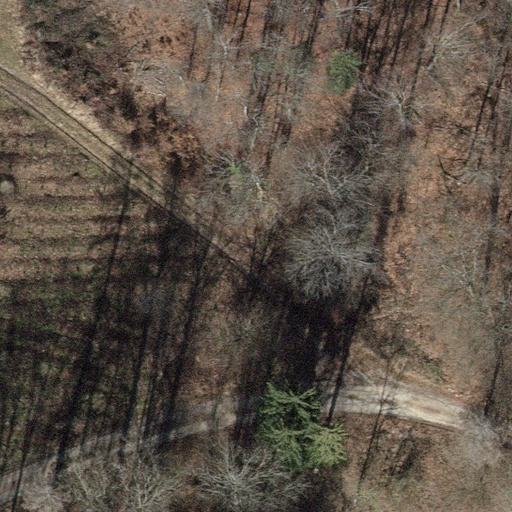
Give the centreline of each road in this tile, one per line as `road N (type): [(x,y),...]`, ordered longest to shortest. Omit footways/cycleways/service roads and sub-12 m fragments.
road 1 (track): [(511,433),(403,404),(218,403),(0,489)]
road 2 (track): [(403,404),(230,235),(0,93)]
